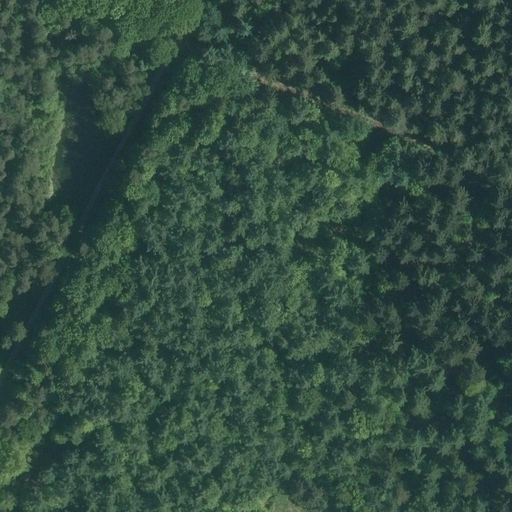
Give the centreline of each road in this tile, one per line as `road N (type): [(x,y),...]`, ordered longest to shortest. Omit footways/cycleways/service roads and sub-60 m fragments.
road 1 (track): [(0,378),(174,44)]
road 2 (track): [(511,178),(174,44)]
